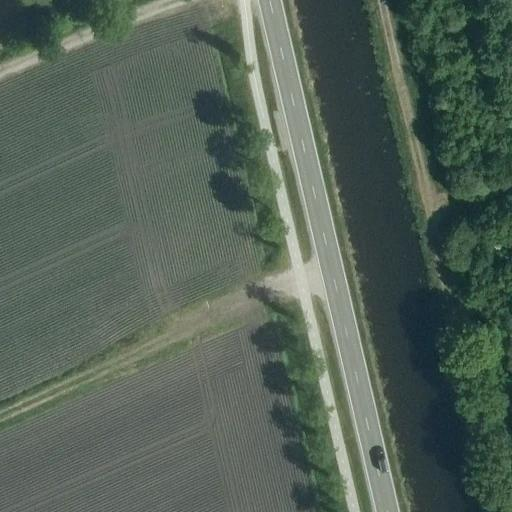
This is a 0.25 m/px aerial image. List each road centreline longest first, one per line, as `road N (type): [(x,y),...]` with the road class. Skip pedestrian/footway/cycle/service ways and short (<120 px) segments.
road 1 (primary): [(387,511),(269,0)]
road 2 (track): [(499,511),(383,0)]
road 3 (track): [(182,0),(0,73)]
